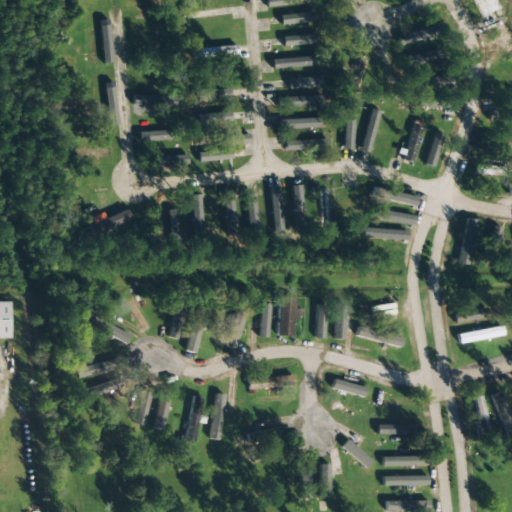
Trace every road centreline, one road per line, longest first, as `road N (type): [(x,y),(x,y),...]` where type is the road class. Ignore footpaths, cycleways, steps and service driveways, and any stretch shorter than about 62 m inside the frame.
road 1 (residential): [(449,202),(351,170),(130,188),(115,14)]
road 2 (residential): [(447,182),(419,234),(411,287),(445,511)]
road 3 (residential): [(463,511),(432,290),(447,182)]
road 4 (residential): [(429,383),(306,353),(279,352),(200,374),(148,364)]
road 5 (residential): [(447,182),(474,79),(450,0)]
road 6 (residential): [(246,0),(261,174)]
